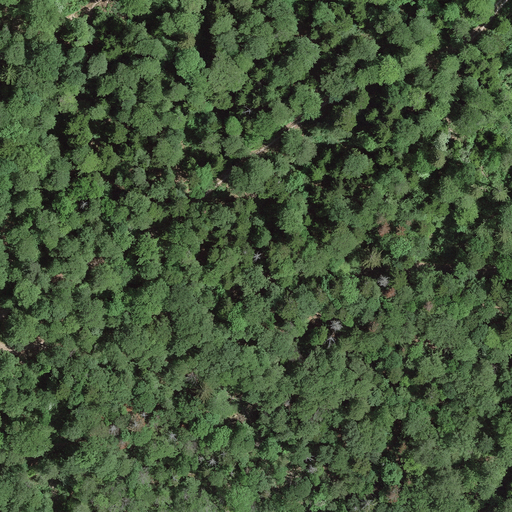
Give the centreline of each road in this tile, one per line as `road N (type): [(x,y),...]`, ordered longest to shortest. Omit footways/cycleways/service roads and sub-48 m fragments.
road 1 (track): [(0,314),(147,237),(339,94),(476,37),(502,0)]
road 2 (track): [(0,347),(26,349),(78,328),(287,278),(380,268),(511,271)]
road 3 (track): [(303,511),(361,482),(421,465),(511,459)]
